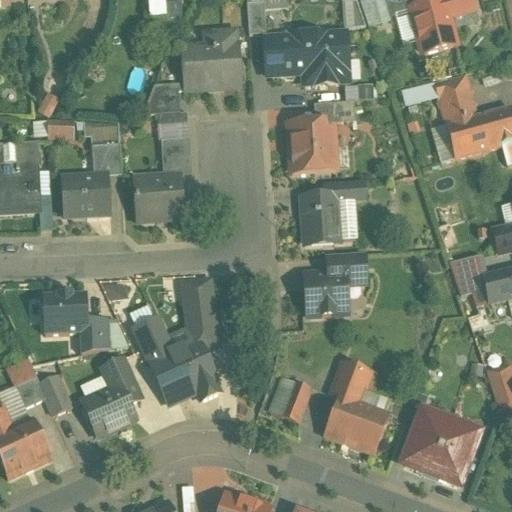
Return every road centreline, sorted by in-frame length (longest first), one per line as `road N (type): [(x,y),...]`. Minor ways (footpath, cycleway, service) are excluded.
road 1 (residential): [(420,511),(217,441),(140,460),(32,511)]
road 2 (residential): [(0,268),(225,256),(254,228),(253,159)]
